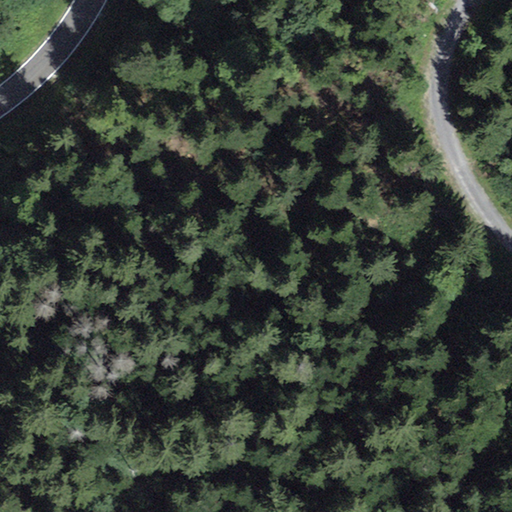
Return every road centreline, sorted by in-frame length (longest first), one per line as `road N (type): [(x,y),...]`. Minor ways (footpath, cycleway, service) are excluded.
road 1 (track): [(511,242),(479,203),(451,149),(440,103),(444,52),(468,0)]
road 2 (tertiary): [(0,102),(49,58),(90,0)]
